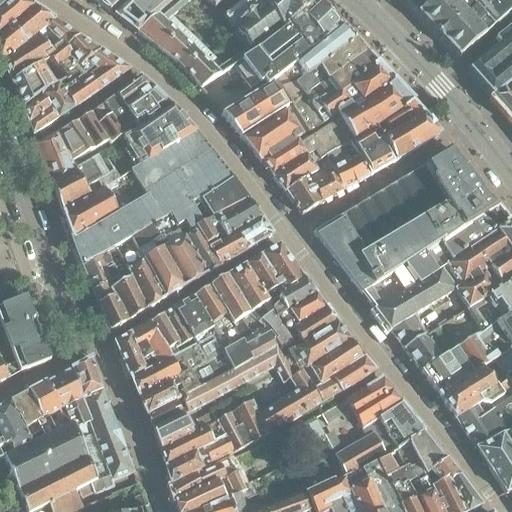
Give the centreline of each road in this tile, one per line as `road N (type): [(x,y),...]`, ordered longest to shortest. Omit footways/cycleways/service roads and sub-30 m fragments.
road 1 (residential): [(503,511),(398,365),(202,122),(145,67),(48,0)]
road 2 (residential): [(163,511),(109,369),(75,333),(0,136)]
road 3 (residential): [(511,178),(438,85),(350,0)]
